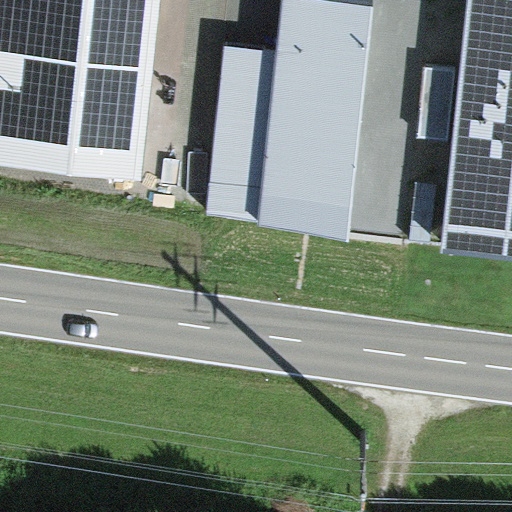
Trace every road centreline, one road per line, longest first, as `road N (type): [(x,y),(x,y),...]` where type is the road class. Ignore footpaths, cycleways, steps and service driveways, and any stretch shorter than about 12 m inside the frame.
road 1 (secondary): [(511,368),(0,297)]
road 2 (track): [(419,356),(389,511)]
